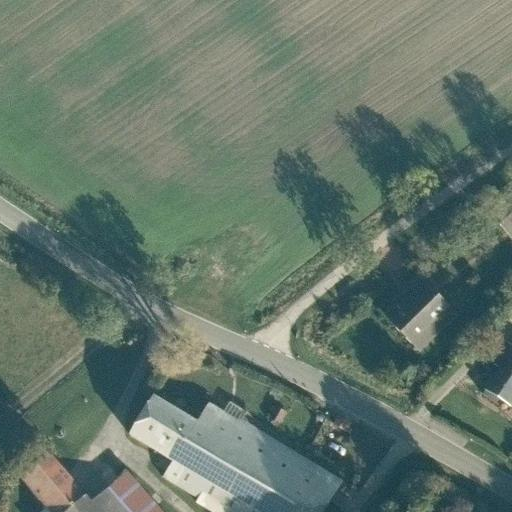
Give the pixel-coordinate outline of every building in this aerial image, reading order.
[(511,194),(491,214),(511,236),(511,194)] [(421,353),(462,317),(427,279),(400,303),(408,312),(395,324),(421,353)] [(511,401),(511,358),(503,355),(497,367),(504,370),(493,392),(511,401)] [(213,511),(335,511),(359,480),(244,408),(238,418),(212,401),(200,420),(161,395),(135,437),(183,467),(176,478),(210,499),(205,507),(213,511)] [(86,511),(95,505),(58,458),(27,482),(50,511),(86,511)] [(160,511),(132,480),(100,507),(97,503),(95,505),(86,511),(160,511)]
